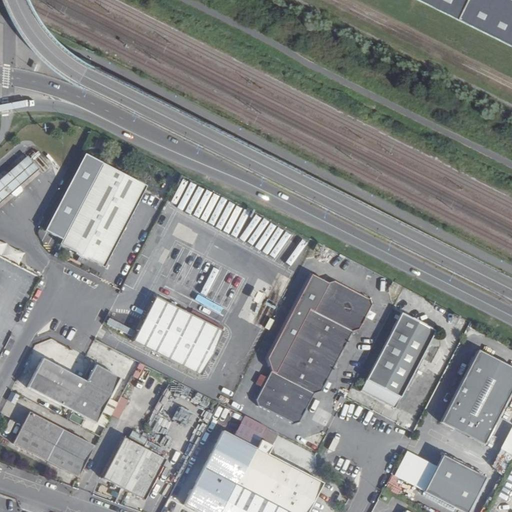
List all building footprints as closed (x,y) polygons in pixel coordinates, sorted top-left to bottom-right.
[(511,0),(422,0),(511,44),(511,0)] [(0,180),(0,200),(10,192),(13,195),(16,196),(22,191),(21,187),(19,185),(36,169),(27,157),(9,173),(0,181),(0,180)] [(103,268),(146,186),(102,163),(59,245),(103,268)] [(0,239),(0,255),(19,265),(25,253),(0,239)] [(313,274),(268,359),(272,371),(257,399),(259,406),(294,424),(300,422),(314,394),(322,391),(354,330),(360,328),(372,305),(370,299),(336,280),(330,283),(313,274)] [(200,376),(223,332),(155,297),(133,342),(200,376)] [(436,329),(404,312),(363,389),(396,406),(436,329)] [(440,423),(472,439),(474,436),(485,442),(511,390),(511,368),(478,351),(440,423)] [(118,378),(94,365),(85,381),(42,359),(27,388),(95,423),(118,378)] [(121,397),(128,383),(118,378),(95,423),(90,432),(100,437),(111,415),(121,397)] [(118,420),(128,401),(121,397),(111,415),(118,420)] [(337,402),(343,405),(345,400),(340,397),(337,402)] [(186,425),(194,413),(180,405),(173,417),(186,425)] [(78,478),(94,447),(29,413),(13,444),(78,478)] [(183,506),(195,511),(223,511),(237,486),(256,450),(260,442),(267,428),(244,416),(233,438),(221,432),(183,506)] [(508,472),(511,460),(511,426),(509,425),(496,468),(508,472)] [(272,448),(279,434),(267,428),(260,442),(272,448)] [(474,436),(472,439),(483,445),(485,442),(474,436)] [(142,500),(164,460),(121,437),(100,478),(142,500)] [(260,442),(256,450),(237,486),(287,511),(307,511),(322,484),(268,456),(272,448),(260,442)] [(443,456),(423,492),(460,511),(467,511),(485,479),(443,456)] [(287,511),(237,486),(223,511),(287,511)]
